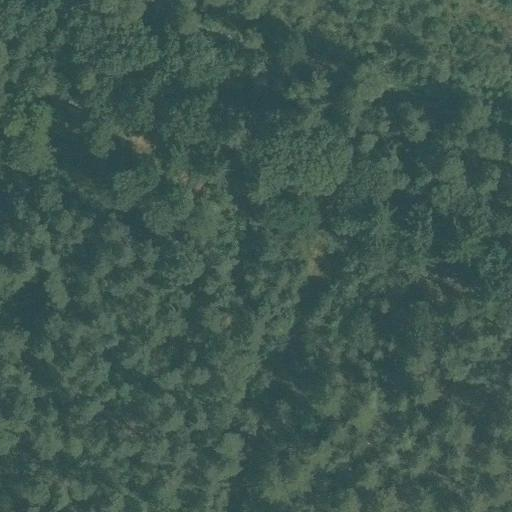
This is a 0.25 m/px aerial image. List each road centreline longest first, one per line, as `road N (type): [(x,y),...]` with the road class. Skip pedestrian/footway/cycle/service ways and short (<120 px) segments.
road 1 (track): [(0,75),(511,226)]
road 2 (track): [(344,177),(228,511)]
